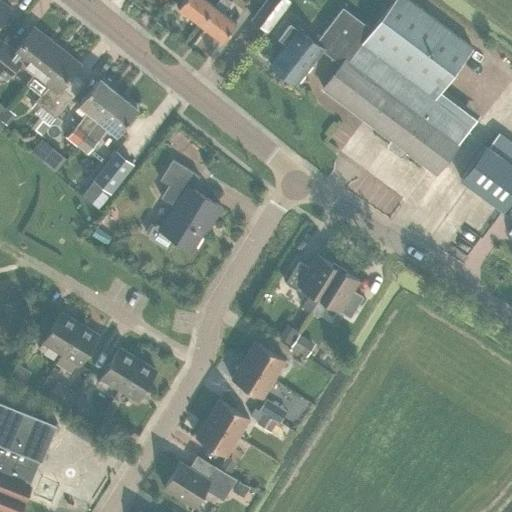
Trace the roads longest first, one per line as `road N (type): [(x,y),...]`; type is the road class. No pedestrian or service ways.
road 1 (tertiary): [(299,176),(80,0)]
road 2 (tertiary): [(511,315),(299,176)]
road 3 (residential): [(201,362),(222,297),(299,176)]
road 4 (residential): [(111,511),(201,362)]
road 5 (residential): [(201,362),(65,283)]
